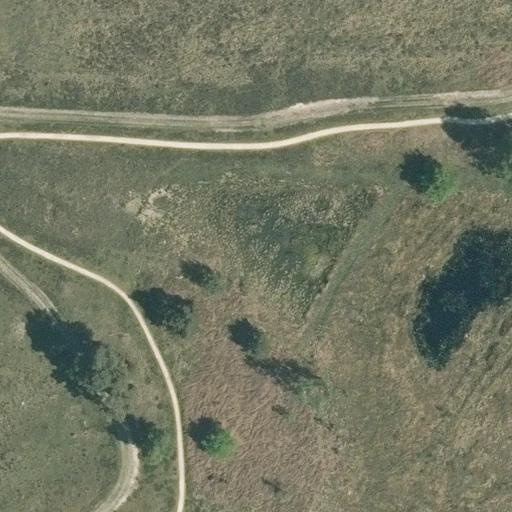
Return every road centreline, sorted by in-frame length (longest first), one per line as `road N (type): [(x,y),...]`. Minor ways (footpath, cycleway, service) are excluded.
road 1 (track): [(511,93),(335,108),(240,126),(0,111)]
road 2 (track): [(0,263),(51,311),(121,432),(129,461),(101,511)]
